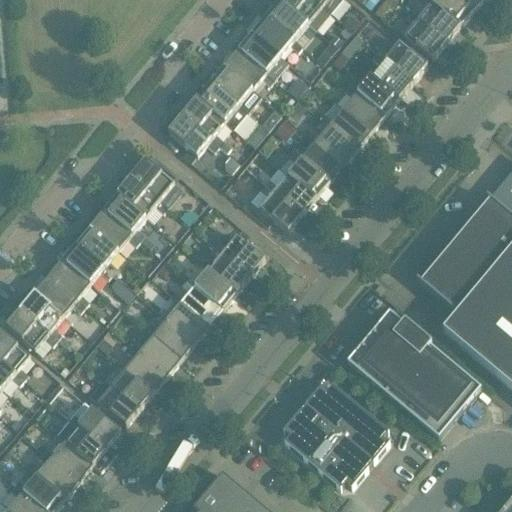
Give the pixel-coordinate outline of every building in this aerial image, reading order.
[(330,20),(306,0),(284,0),(280,5),(309,30),(317,36),(330,20)] [(345,2),(342,0),(306,0),(330,20),(345,2)] [(461,32),(474,16),(454,0),(438,0),(432,8),(461,32)] [(454,0),(474,16),(487,0),(454,0)] [(309,30),(280,5),(266,22),(303,52),(307,47),(299,40),(309,30)] [(461,32),(432,8),(422,19),(415,13),(410,18),(447,49),(461,32)] [(447,49),(410,18),(406,23),(413,30),(404,42),(432,66),(447,49)] [(303,52),(266,22),(252,38),(281,62),(290,51),(298,58),(303,52)] [(281,62),(252,38),(239,55),(275,85),(280,80),(272,74),(281,62)] [(363,47),(355,40),(342,57),(349,63),(363,47)] [(414,89),(428,72),(399,47),(389,59),(381,53),(377,58),(414,89)] [(317,64),(324,70),(338,54),(331,48),(317,64)] [(275,85),(239,55),(225,72),(253,96),(263,85),(271,91),(275,85)] [(400,105),(414,89),(377,58),(372,63),(380,70),(371,81),(400,105)] [(253,96),(225,72),(210,88),(247,119),(252,114),(244,107),(253,96)] [(386,122),(400,105),(371,81),(361,92),(354,86),(349,91),(386,122)] [(247,119),(210,88),(197,105),(226,129),(235,118),(243,124),(247,119)] [(372,138),(386,122),(349,91),(345,96),(352,103),(343,114),(372,138)] [(226,129),(197,105),(183,121),(220,152),(224,147),(216,140),(226,129)] [(358,155),(372,138),(343,114),(334,126),(326,119),(321,124),(358,155)] [(220,152),(183,121),(169,138),(198,163),(207,151),(215,157),(220,152)] [(344,172),(358,155),(321,124),(317,130),(325,136),(315,148),(344,172)] [(272,140),(259,156),(267,163),(280,147),(272,140)] [(330,188),(344,172),(315,148),(306,159),(298,152),(294,158),(330,188)] [(316,205),(330,188),(294,158),(289,163),(297,169),(288,181),(316,205)] [(183,196),(166,182),(171,176),(155,162),(150,169),(146,166),(132,183),(168,214),(183,196)] [(491,204),(511,221),(511,175),(489,202),(491,204)] [(303,221),(316,205),(288,181),(278,192),(270,185),(266,191),(303,221)] [(168,214),(132,183),(118,199),(147,223),(156,212),(164,219),(168,214)] [(288,238),(303,221),(266,191),(261,196),(269,203),(260,214),(288,238)] [(147,223),(118,199),(104,216),(141,246),(145,241),(137,235),(147,223)] [(511,221),(491,204),(489,202),(487,201),(486,202),(490,205),(475,223),(464,237),(449,254),(511,307),(511,221)] [(141,246),(104,216),(90,232),(119,256),(128,245),(136,252),(141,246)] [(119,256),(90,232),(76,249),(113,280),(117,274),(110,268),(119,256)] [(266,266),(237,242),(227,253),(219,247),(215,252),(252,283),(266,266)] [(113,280),(76,249),(63,265),(91,290),(101,278),(109,285),(113,280)] [(252,283),(215,252),(210,257),(218,264),(209,275),(238,299),(252,283)] [(511,307),(449,254),(421,287),(418,284),(417,285),(420,288),(457,319),(443,336),(511,393),(511,307)] [(91,290),(63,265),(49,282),(85,313),(90,308),(82,301),(91,290)] [(238,299),(209,275),(199,286),(191,280),(187,285),(224,316),(238,299)] [(85,313),(49,282),(35,299),(64,323),(73,312),(81,318),(85,313)] [(224,316),(187,285),(182,290),(190,297),(181,308),(210,333),(224,316)] [(64,323),(35,299),(21,315),(58,346),(62,341),(54,334),(64,323)] [(196,349),(210,333),(181,308),(172,320),(164,313),(159,318),(196,349)] [(58,346),(21,315),(7,333),(35,357),(45,345),(53,351),(58,346)] [(182,366),(196,349),(159,318),(155,324),(163,330),(153,341),(182,366)] [(482,395),(431,352),(432,351),(405,328),(404,330),(390,318),(347,368),(439,445),(482,395)] [(31,362),(2,338),(0,340),(0,365),(24,386),(29,381),(21,374),(31,362)] [(168,382),(182,366),(153,341),(144,353),(136,346),(132,351),(168,382)] [(154,399),(168,382),(132,351),(127,357),(135,363),(126,375),(154,399)] [(24,386),(0,365),(0,394),(2,396),(12,385),(20,391),(24,386)] [(154,399),(126,375),(116,386),(108,379),(104,385),(140,416),(154,399)] [(140,416),(104,385),(99,390),(107,397),(98,409),(126,433),(140,416)] [(390,449),(384,444),(389,438),(333,391),(328,397),(321,392),(284,437),(290,442),(285,449),(341,496),(346,489),(353,495),(390,449)] [(129,444),(93,414),(85,408),(71,424),(115,461),(129,444)] [(115,461),(71,424),(57,441),(101,478),(115,461)] [(101,478),(57,441),(65,448),(55,459),(47,452),(43,458),(79,489),(93,472),(101,478)] [(79,489),(43,458),(38,463),(46,470),(37,481),(66,505),(79,489)] [(261,511),(223,479),(195,511),(261,511)] [(59,511),(66,505),(37,481),(28,492),(20,485),(15,491),(40,511),(59,511)] [(40,511),(15,491),(11,496),(19,503),(10,511),(40,511)]
